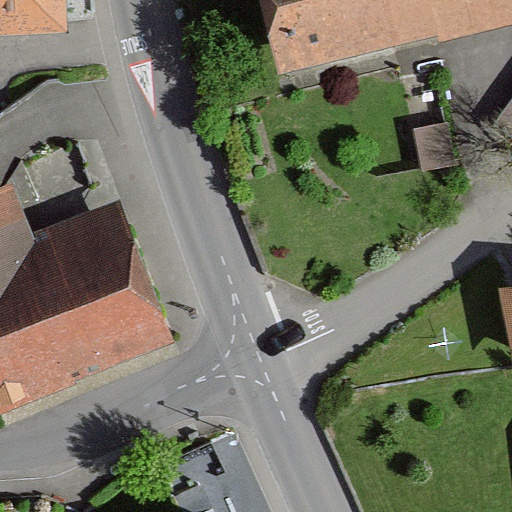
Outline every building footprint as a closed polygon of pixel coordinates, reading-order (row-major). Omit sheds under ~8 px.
[(0,0),(0,29),(59,26),(57,0),(0,0)] [(511,0),(267,0),(282,59),(440,21),(442,34),(511,17),(511,0)] [(511,89),(494,115),(511,128),(511,89)] [(446,120),(415,126),(421,160),(452,154),(446,120)] [(0,405),(165,339),(115,214),(28,249),(8,198),(0,201),(0,405)] [(234,511),(228,496),(192,511),(234,511)]
